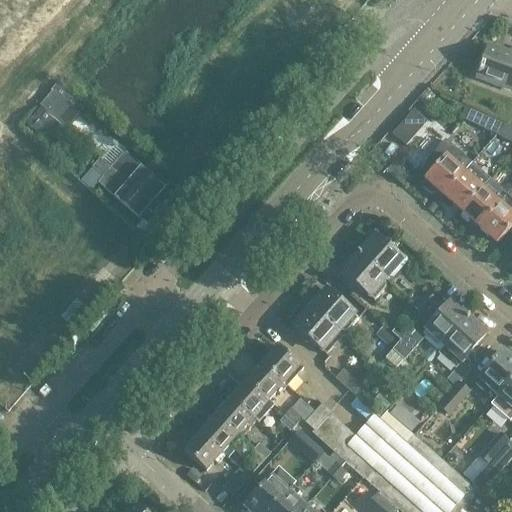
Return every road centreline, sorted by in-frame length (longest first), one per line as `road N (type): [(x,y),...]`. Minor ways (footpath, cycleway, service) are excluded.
road 1 (unclassified): [(433,43),(397,12),(149,288)]
road 2 (tertiary): [(218,283),(433,43)]
road 3 (residential): [(130,450),(255,313)]
road 4 (residential): [(511,310),(387,200),(371,195)]
road 5 (residential): [(255,313),(350,206),(371,195)]
road 6 (unclassified): [(149,288),(59,392)]
road 7 (tertiary): [(95,420),(186,319)]
road 8 (tertiary): [(14,511),(95,420)]
